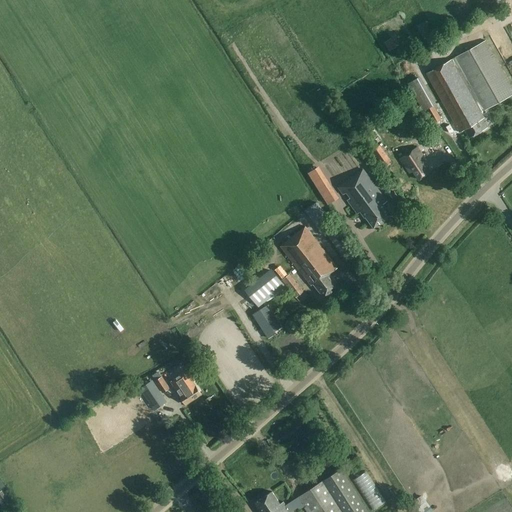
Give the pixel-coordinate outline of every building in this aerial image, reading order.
[(396,39),(387,42),(390,49),(399,46),(396,39)] [(511,94),(511,88),(486,41),(427,74),(459,132),(464,129),(469,138),(487,128),(483,120),(484,119),(480,112),(484,110),(511,94)] [(418,79),(408,84),(424,111),(426,110),(434,124),(441,120),(418,79)] [(388,158),(379,145),(371,151),(381,164),(388,158)] [(417,147),(399,159),(406,168),(408,167),(411,172),(413,171),(419,180),(429,173),(423,164),(427,162),(417,147)] [(386,202),(363,170),(338,188),(343,195),(346,193),(350,199),(347,201),(357,215),(360,212),(364,217),(365,217),(373,228),(390,215),(383,205),(386,202)] [(334,228),(316,203),(305,211),(323,235),(326,233),(342,256),(349,251),(334,228)] [(338,270),(305,227),(280,247),(311,286),(313,285),(324,299),(340,287),(331,276),(338,270)] [(273,272),(247,292),(259,307),(285,287),(273,272)] [(289,275),(281,281),(296,299),(304,293),(289,275)] [(266,305),(253,314),(268,338),(275,333),(274,332),(280,327),(266,305)] [(186,372),(171,382),(181,397),(186,405),(202,395),(196,386),(196,387),(186,372)] [(162,394),(170,389),(162,376),(154,381),(162,394)] [(150,381),(140,388),(154,410),(165,403),(150,381)] [(283,502),(280,504),(272,491),(255,503),(260,511),(291,511),(298,508),(299,510),(304,506),(307,511),(369,511),(341,468),(323,480),(285,505),(283,502)] [(0,491),(0,504),(3,509),(13,502),(3,489),(0,491)] [(426,511),(436,511),(432,503),(424,506),(426,511)]
